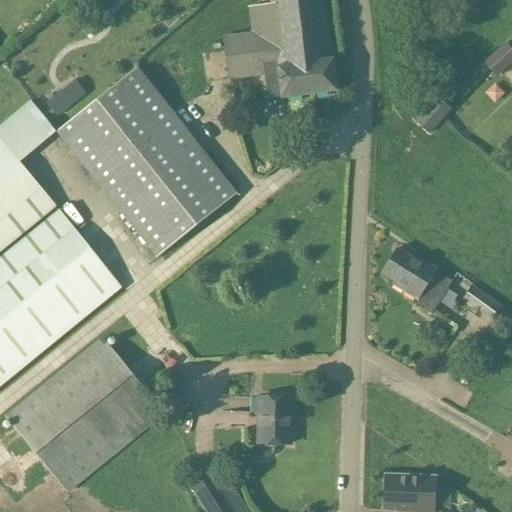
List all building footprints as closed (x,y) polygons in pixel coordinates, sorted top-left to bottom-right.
[(337,92),(333,65),(332,59),(324,0),(270,0),(271,5),(248,8),(252,33),(223,36),(225,52),(229,81),(265,76),(268,99),(282,97),(282,99),(337,92)] [(496,76),(508,65),(511,61),(511,52),(506,45),(485,64),(489,69),(496,76)] [(134,64),(54,129),(106,199),(107,198),(156,260),(238,194),(171,111),(165,103),(134,64)] [(58,117),(72,106),(61,92),(47,103),(58,117)] [(429,135),(441,121),(451,110),(437,97),(415,121),(429,135)] [(0,255),(57,209),(20,163),(45,142),(24,115),(18,110),(0,124),(0,255)] [(0,387),(122,288),(58,210),(0,256),(0,387)] [(417,300),(418,301),(415,305),(430,314),(452,279),(437,270),(422,261),(420,263),(398,249),(382,274),(394,281),(392,284),(417,300)] [(511,315),(511,313),(473,285),(461,301),(472,308),(470,312),(479,318),(481,315),(491,321),(495,315),(506,323),(511,315)] [(68,494),(95,472),(165,415),(102,338),(7,415),(8,417),(6,418),(43,463),(68,494)] [(260,398),(259,444),(290,444),(291,417),(291,398),(260,398)] [(205,511),(235,511),(214,475),(192,488),(205,511)] [(413,511),(434,511),(436,478),(386,476),(384,511),(413,511)]
